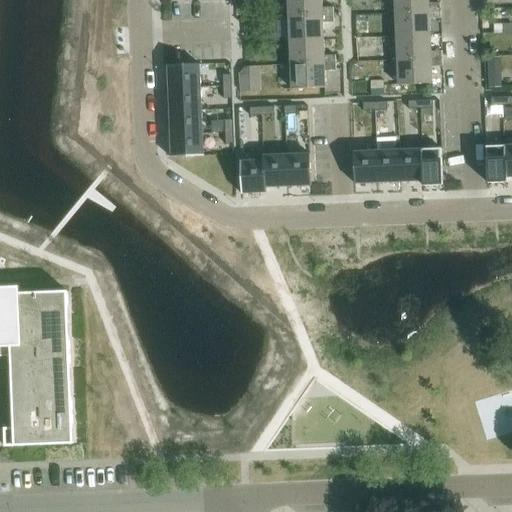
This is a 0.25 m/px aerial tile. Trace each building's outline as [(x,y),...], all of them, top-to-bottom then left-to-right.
[(287,0),(288,18),(332,16),(332,8),(321,9),(320,0),(287,0)] [(394,0),(395,13),(439,12),(439,4),(428,4),(427,0),(394,0)] [(439,12),(395,13),(396,37),(429,36),(428,20),(439,19),(439,12)] [(332,16),(288,18),(289,42),(322,41),(322,24),(333,24),(332,16)] [(502,33),(511,33),(511,24),(502,25),(502,33)] [(429,36),(396,37),(397,61),(441,60),(441,52),(430,52),(429,36)] [(322,41),(289,42),(290,66),(334,64),(334,56),(323,57),(322,41)] [(441,60),(397,61),(398,86),(431,85),(430,68),(441,67),(441,60)] [(334,64),(290,66),(291,90),(324,89),(324,72),(335,72),(334,64)] [(201,88),(200,65),(168,66),(169,78),(168,78),(168,80),(169,80),(169,85),(168,85),(169,89),(201,88)] [(260,66),(246,66),(239,74),(240,93),(261,92),(260,66)] [(232,87),(231,75),(223,76),(224,88),(232,87)] [(232,99),(232,87),(224,88),(224,100),(232,99)] [(202,111),(201,88),(169,89),(169,95),(169,99),(169,102),(170,102),(170,112),(202,111)] [(511,105),(511,97),(503,98),(503,106),(511,105)] [(503,106),(503,98),(491,98),(491,107),(503,106)] [(421,109),(420,101),(408,102),(409,110),(421,109)] [(433,109),(432,101),(420,101),(421,109),(433,109)] [(376,111),(375,103),(363,104),(364,112),(376,111)] [(388,111),(387,103),(375,103),(376,111),(388,111)] [(297,115),(296,107),(284,107),(285,115),(297,115)] [(262,116),(262,108),(250,109),(250,117),(262,116)] [(274,116),(274,108),(262,108),(262,116),(274,116)] [(203,134),(202,111),(170,112),(170,115),(170,117),(170,121),(170,123),(171,135),(203,134)] [(234,132),(233,120),(225,121),(226,133),(234,132)] [(234,144),(234,132),(226,133),(226,145),(234,144)] [(204,156),(203,134),(171,135),(171,138),(171,140),(171,145),(171,147),(172,157),(171,157),(171,158),(205,157),(204,156)] [(509,178),(508,146),(486,147),(488,184),(494,184),(496,184),(501,183),(501,184),(503,184),(503,183),(507,183),(507,178),(509,178)] [(443,186),(441,149),(419,150),(421,182),(423,182),(423,187),(428,187),(429,187),(429,186),(433,186),(433,187),(435,187),(435,186),(443,186)] [(421,182),(419,150),(397,151),(399,183),(404,183),(406,183),(410,183),(413,183),(413,182),(414,182),(421,182)] [(399,183),(397,151),(376,152),(377,184),(382,184),(383,184),(388,183),(388,184),(389,184),(389,183),(399,183)] [(377,184),(376,152),(354,153),(355,185),(368,184),(368,185),(370,185),(370,184),(374,184),(376,184),(377,184)] [(311,187),(310,155),(287,156),(288,188),(291,187),(291,188),(293,188),(293,187),(298,187),(298,188),(300,188),(300,187),(311,187)] [(288,188),(287,156),(263,157),(263,161),(264,161),(265,188),(266,188),(277,188),(279,188),(283,188),(285,188),(288,188)] [(265,188),(264,161),(263,161),(242,162),(241,162),(241,168),(240,168),(240,170),(241,170),(241,174),(241,184),(242,184),(242,195),(243,195),(243,194),(266,193),(266,188),(265,188)] [(0,347),(18,347),(18,342),(23,342),(24,355),(25,370),(27,370),(27,385),(28,400),(26,400),(26,415),(27,430),(29,430),(29,434),(22,435),(21,428),(20,428),(5,429),(5,447),(45,446),(59,445),(74,444),(73,414),(71,383),(70,353),(69,322),(68,292),(53,293),(38,293),(24,294),(20,294),(0,294),(0,347)]
